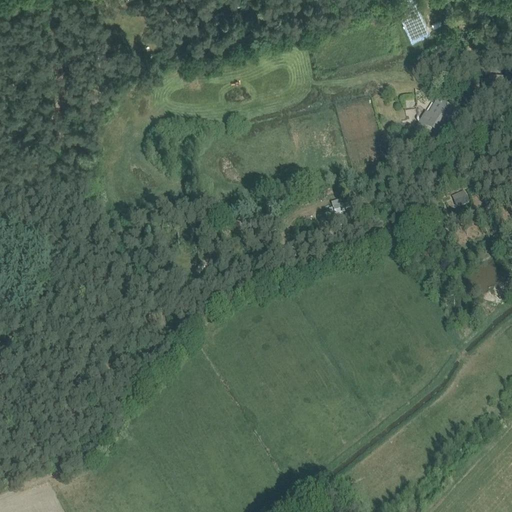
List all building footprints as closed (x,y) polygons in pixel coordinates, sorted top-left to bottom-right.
[(490,37),(478,39),(480,49),(492,47),(490,37)] [(485,99),(473,100),(473,109),(473,110),(486,109),(511,107),(511,106),(509,80),(509,79),(508,79),(486,82),(487,89),(484,89),(485,99)] [(422,122),(414,135),(426,142),(431,133),(435,136),(446,142),(457,123),(461,117),(438,103),(433,112),(426,124),(422,122)] [(466,192),(453,198),(458,209),(471,204),(466,192)] [(335,215),(345,212),(342,202),(332,205),(335,215)]
